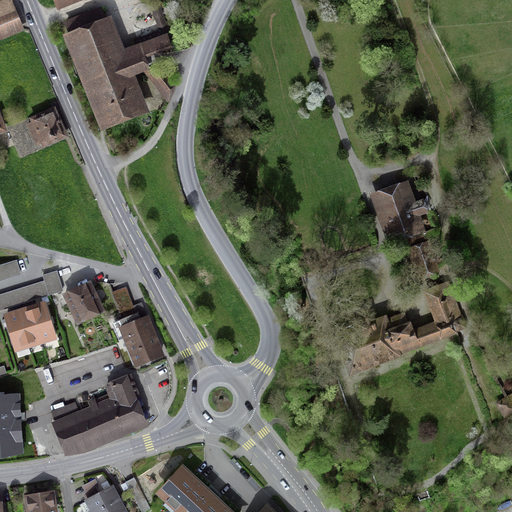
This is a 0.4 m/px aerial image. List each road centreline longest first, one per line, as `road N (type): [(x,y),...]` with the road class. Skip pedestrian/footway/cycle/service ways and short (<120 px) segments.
road 1 (unclassified): [(242,382),(261,366),(268,345),(184,168),(198,69)]
road 2 (primary): [(98,173),(205,375)]
road 3 (unclassified): [(202,419),(119,452),(0,474)]
road 4 (primary): [(26,0),(98,173)]
road 5 (track): [(0,205),(15,243),(149,273)]
road 6 (residential): [(98,173),(150,144),(198,69)]
road 7 (primary): [(237,419),(313,511)]
